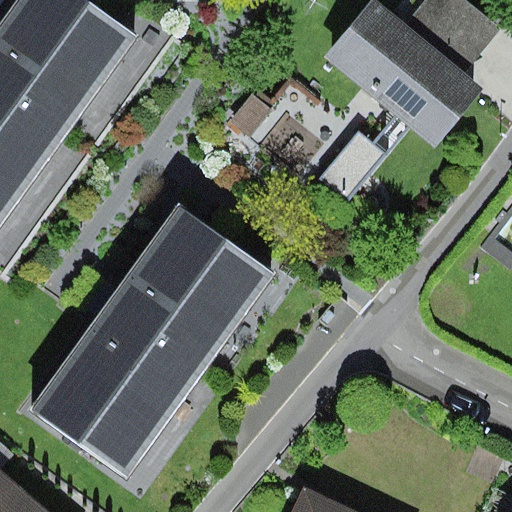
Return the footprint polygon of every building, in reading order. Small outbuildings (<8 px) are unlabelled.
[(0,232),(138,35),(87,0),(14,0),(0,21),(0,232)] [(376,13),(334,64),(437,150),(479,99),(458,81),(497,36),(453,0),(430,0),(402,34),(376,13)] [(181,91),(159,114),(173,128),(195,104),(181,91)] [(273,270),(175,203),(33,407),(130,474),(206,365),(273,270)] [(0,511),(48,511),(0,472),(0,511)] [(335,511),(314,502),(309,511),(335,511)]
